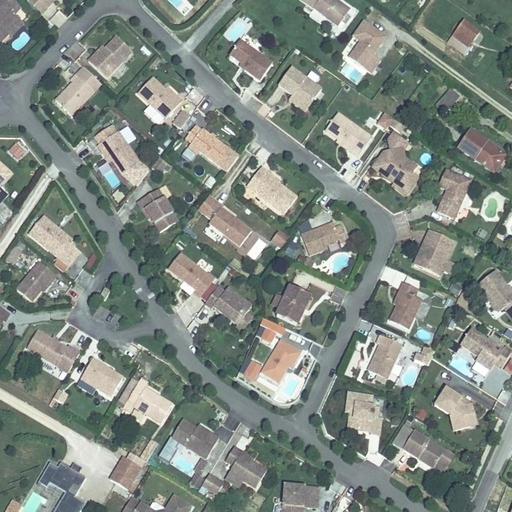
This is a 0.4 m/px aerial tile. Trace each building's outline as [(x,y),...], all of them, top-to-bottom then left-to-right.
[(21,12),(11,3),(13,0),(1,0),(0,1),(0,41),(5,46),(13,37),(19,31),(11,22),(21,12)] [(21,12),(27,6),(19,0),(13,0),(11,3),(21,12)] [(56,10),(46,0),(35,0),(51,15),(56,10)] [(46,0),(56,10),(64,2),(61,0),(46,0)] [(290,0),(334,30),(347,13),(329,0),(290,0)] [(31,22),(21,12),(11,22),(19,31),(21,32),(31,22)] [(462,52),(476,32),(460,21),(446,41),(462,52)] [(371,76),(381,63),(373,57),(371,56),(373,53),(375,54),(385,40),(363,24),(353,39),(360,44),(348,60),(371,76)] [(138,55),(121,39),(109,50),(107,48),(101,54),(92,64),(111,83),(138,55)] [(239,46),(256,58),(261,51),(243,39),(239,46)] [(256,58),(239,46),(226,65),(240,75),(260,88),(273,69),(256,58)] [(107,90),(87,71),(76,80),(70,86),(73,89),(57,103),(76,122),(107,90)] [(322,92),(293,72),(278,93),(291,103),(307,113),(322,92)] [(180,99),(178,101),(170,93),(157,81),(142,96),(169,122),(186,105),(180,99)] [(435,105),(445,114),(460,98),(450,89),(435,105)] [(171,91),(170,93),(178,101),(180,99),(174,94),(171,91)] [(303,120),(307,113),(291,103),(287,109),(295,115),(303,120)] [(420,124),(405,114),(400,121),(415,131),(420,124)] [(176,127),(184,133),(193,121),(186,115),(176,127)] [(362,147),(367,139),(337,118),(325,136),(338,145),(336,148),(344,154),(359,164),(369,151),(362,147)] [(392,133),(397,125),(388,119),(380,131),(389,137),(392,133)] [(145,167),(122,125),(98,137),(108,153),(110,152),(116,162),(125,179),(139,190),(153,173),(145,167)] [(409,134),(397,125),(392,133),(404,141),(409,134)] [(202,128),(187,144),(195,150),(204,158),(219,170),(233,154),(219,142),(202,128)] [(494,143),(492,146),(468,129),(454,148),(492,175),(506,151),(494,143)] [(413,150),(399,138),(394,144),(394,149),(394,153),(394,158),(388,158),(377,175),(392,187),(397,191),(402,185),(414,193),(423,185),(417,179),(420,175),(407,167),(407,158),(413,150)] [(374,144),(367,139),(362,147),(369,151),(374,144)] [(33,152),(23,144),(17,152),(26,159),(33,152)] [(204,158),(195,150),(192,154),(201,161),(204,158)] [(113,164),(116,162),(110,152),(108,153),(110,158),(113,164)] [(0,199),(20,174),(4,161),(0,166),(0,199)] [(265,195),(259,203),(286,223),(299,205),(286,196),(282,193),(285,189),(265,174),(255,187),(265,195)] [(474,189),(449,176),(440,194),(448,197),(445,205),(437,220),(456,229),(474,189)] [(414,193),(402,185),(397,191),(396,195),(408,203),(414,193)] [(265,195),(255,187),(249,196),(259,203),(265,195)] [(180,227),(160,192),(140,204),(146,217),(150,225),(154,223),(161,237),(180,227)] [(197,218),(203,223),(217,205),(211,200),(197,218)] [(217,205),(203,223),(239,251),(250,236),(231,221),(223,215),(226,212),(217,205)] [(65,237),(45,222),(30,242),(59,264),(69,272),(70,272),(82,256),(72,249),(75,245),(65,237)] [(310,223),(299,225),(300,233),(311,230),(310,223)] [(332,246),(342,243),(337,229),(335,224),(300,236),(308,259),(330,251),(328,247),(332,246)] [(337,229),(342,243),(343,246),(350,244),(345,226),(337,229)] [(280,250),(289,238),(279,230),(269,242),(280,250)] [(413,268),(439,280),(454,248),(427,236),(420,252),(413,268)] [(21,254),(14,249),(6,262),(13,266),(21,254)] [(90,258),(85,266),(92,270),(97,261),(90,258)] [(211,287),(202,280),(206,275),(188,261),(176,277),(189,287),(195,291),(193,295),(201,301),(211,287)] [(66,275),(69,272),(59,264),(56,268),(66,275)] [(59,280),(39,265),(16,295),(33,308),(43,295),(50,286),(52,288),(59,280)] [(207,305),(222,286),(206,275),(202,280),(211,287),(201,301),(207,305)] [(511,300),(494,279),(476,293),(498,321),(503,317),(511,328),(511,300)] [(312,296),(291,286),(277,317),(298,327),(304,313),(312,296)] [(248,316),(254,309),(231,291),(228,294),(221,289),(207,308),(216,314),(219,310),(228,318),(237,327),(248,316)] [(110,295),(103,291),(99,298),(106,302),(110,295)] [(421,297),(406,292),(399,305),(404,306),(401,312),(396,321),(415,329),(425,310),(417,306),(421,297)] [(22,325),(0,312),(0,354),(1,355),(8,342),(13,334),(16,335),(22,325)] [(248,316),(237,327),(236,331),(244,336),(255,322),(248,316)] [(277,334),(283,336),(286,330),(264,320),(261,327),(267,330),(277,334)] [(272,344),(277,334),(267,330),(263,339),(272,344)] [(430,340),(431,334),(420,331),(419,338),(430,340)] [(485,341),(470,331),(458,349),(477,361),(474,366),(490,377),(495,370),(499,373),(511,354),(511,350),(506,347),(504,350),(487,338),(485,341)] [(68,378),(82,355),(72,349),(69,353),(57,346),(40,335),(28,354),(68,378)] [(408,349),(385,339),(379,350),(384,352),(379,363),(373,375),(392,384),(408,349)] [(302,352),(280,340),(261,375),(279,384),(287,370),(291,372),(294,366),(302,352)] [(418,363),(431,369),(437,354),(428,350),(425,358),(421,356),(418,363)] [(511,359),(510,358),(502,370),(511,377),(511,359)] [(254,381),(262,368),(252,363),(244,376),(254,381)] [(112,373),(95,364),(83,384),(114,403),(126,382),(112,373)] [(149,389),(140,384),(123,411),(133,417),(135,414),(159,428),(171,407),(158,400),(147,393),(149,389)] [(69,398),(60,392),(54,401),(63,407),(69,398)] [(467,434),(462,419),(475,414),(474,409),(446,394),(434,415),(451,424),(456,437),(467,434)] [(376,420),(377,409),(374,408),(375,401),(349,397),(346,420),(353,421),(352,431),(362,432),(374,434),(373,438),(386,440),(389,421),(384,421),(376,420)] [(386,410),(377,409),(376,420),(384,421),(386,410)] [(481,430),(475,414),(462,419),(467,434),(481,430)] [(184,420),(172,439),(181,445),(205,460),(219,438),(208,431),(198,425),(196,428),(184,420)] [(442,466),(449,454),(407,427),(395,447),(419,462),(437,474),(442,466)] [(169,464),(181,445),(172,439),(171,438),(158,457),(169,464)] [(153,456),(158,447),(153,444),(141,463),(146,466),(153,456)] [(247,458),(235,451),(227,466),(233,469),(229,477),(255,492),(267,474),(251,466),(254,463),(247,458)] [(451,472),(458,460),(449,454),(442,466),(451,472)] [(202,459),(188,484),(198,490),(204,480),(199,477),(207,462),(202,459)] [(144,473),(127,463),(113,485),(131,495),(144,473)] [(81,480),(74,476),(64,469),(61,474),(53,470),(42,489),(50,494),(53,490),(69,499),(61,511),(87,511),(89,510),(78,504),(89,484),(81,480)] [(77,471),(74,476),(81,480),(84,475),(77,471)] [(228,486),(211,475),(203,490),(219,499),(228,486)] [(318,511),(319,490),(301,489),(284,488),(282,511),(303,511),(304,511),(318,511)] [(148,511),(133,502),(127,511),(191,511),(176,502),(169,511),(148,511)]
